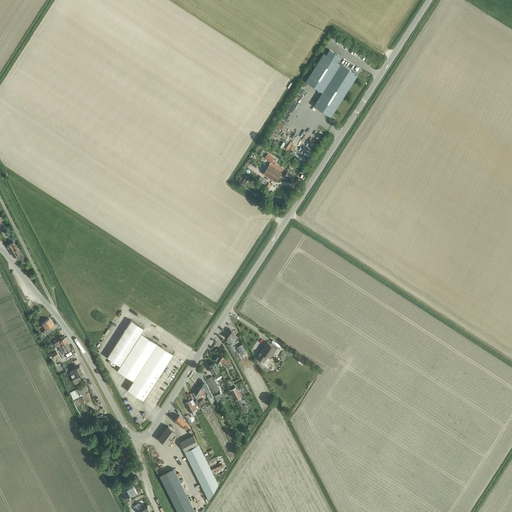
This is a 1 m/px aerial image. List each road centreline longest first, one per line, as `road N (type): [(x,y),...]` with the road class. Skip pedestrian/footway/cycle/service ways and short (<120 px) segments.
road 1 (tertiary): [(137,439),(151,431),(430,0)]
road 2 (residential): [(136,472),(70,333)]
road 3 (unclassified): [(54,313),(0,194)]
road 4 (tertiary): [(137,439),(70,333)]
